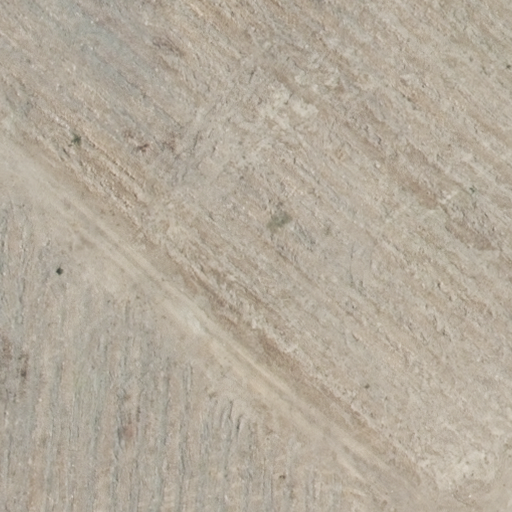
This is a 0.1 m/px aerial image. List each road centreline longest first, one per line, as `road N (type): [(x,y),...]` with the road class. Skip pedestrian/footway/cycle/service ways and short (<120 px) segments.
road 1 (unknown): [(401,511),(0,53)]
road 2 (unknown): [(317,415),(511,233)]
